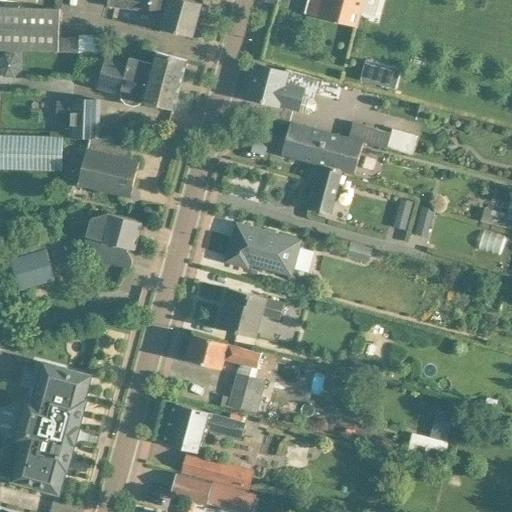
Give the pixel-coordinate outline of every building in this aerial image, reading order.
[(137,10),(138,0),(93,0),(93,3),(137,10)] [(168,0),(160,28),(194,38),(204,8),(179,0),(168,0)] [(376,25),(383,0),(307,0),(303,15),(357,30),(359,20),(376,25)] [(60,8),(0,2),(0,39),(57,44),(60,8)] [(136,10),(122,8),(120,22),(134,24),(136,10)] [(65,34),(65,54),(92,52),(91,33),(65,34)] [(130,56),(126,70),(181,86),(188,59),(156,50),(152,63),(130,56)] [(243,97),(300,113),(310,79),(253,63),(243,97)] [(119,97),(173,112),(181,86),(126,70),(119,97)] [(101,96),(75,96),(74,131),(101,131),(101,96)] [(43,121),(70,123),(71,103),(43,102),(43,121)] [(320,166),(329,132),(291,122),(282,156),(320,166)] [(375,146),(402,153),(407,132),(380,125),(375,146)] [(320,166),(342,172),(353,175),(361,141),(329,132),(320,166)] [(0,171),(51,171),(51,134),(0,134),(0,171)] [(78,185),(129,199),(140,159),(89,145),(78,185)] [(342,172),(320,166),(309,209),(331,215),(342,172)] [(380,224),(393,228),(401,201),(388,197),(380,224)] [(416,236),(425,209),(411,204),(402,231),(416,236)] [(90,245),(135,256),(143,224),(99,213),(90,245)] [(225,262),(292,277),(300,238),(234,223),(225,262)] [(467,246),(484,249),(486,236),(469,233),(467,246)] [(335,255),(353,263),(359,247),(341,240),(335,255)] [(0,254),(0,260),(9,288),(44,277),(34,244),(0,254)] [(213,327),(257,340),(264,316),(276,319),(284,293),(228,277),(213,327)] [(257,368),(260,353),(192,337),(186,362),(225,371),(227,361),(257,368)] [(11,483),(60,493),(66,469),(68,469),(75,443),(77,443),(81,426),(79,426),(86,400),(85,399),(91,375),(37,360),(35,371),(27,369),(23,386),(30,388),(28,395),(26,395),(14,439),(8,437),(0,466),(0,473),(12,477),(11,483)] [(243,439),(247,422),(175,404),(164,446),(201,455),(207,430),(243,439)] [(400,430),(397,446),(433,454),(437,438),(400,430)] [(276,445),(275,463),(292,464),(293,445),(276,445)] [(176,450),(171,470),(242,488),(247,467),(176,450)] [(203,484),(200,500),(244,509),(248,493),(203,484)]
